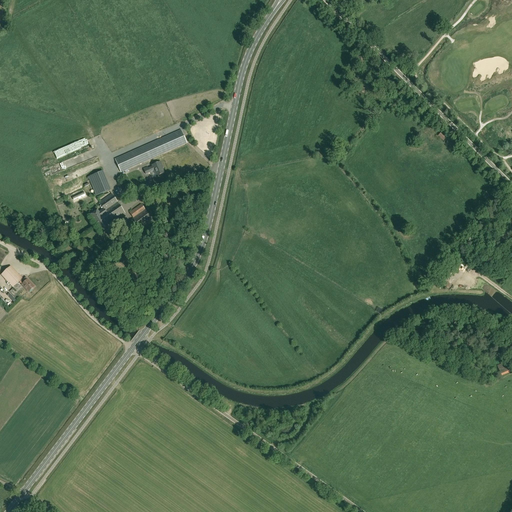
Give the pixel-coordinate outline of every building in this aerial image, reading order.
[(181,130),(137,149),(115,159),(121,172),(187,143),(181,130)] [(443,141),(446,137),(441,132),(438,136),(443,141)] [(43,162),(38,164),(39,167),(51,163),(49,158),(42,161),(43,162)] [(147,167),(143,169),(146,174),(154,170),(157,176),(164,173),(161,166),(162,165),(160,162),(152,165),(152,167),(148,169),(147,167)] [(88,178),(96,197),(111,191),(103,172),(88,178)] [(74,200),(85,195),(84,192),(72,197),(74,200)] [(97,210),(90,215),(103,233),(110,228),(108,225),(125,213),(112,194),(99,203),(104,209),(99,212),(97,210)] [(152,220),(142,205),(130,213),(133,218),(129,220),(136,231),(152,220)] [(137,240),(142,247),(149,243),(145,236),(137,240)] [(25,281),(11,266),(1,275),(8,283),(7,284),(9,286),(10,284),(13,287),(19,281),(22,284),(29,291),(35,286),(28,279),(25,281)] [(497,366),(501,376),(511,371),(511,364),(510,360),(497,366)]
